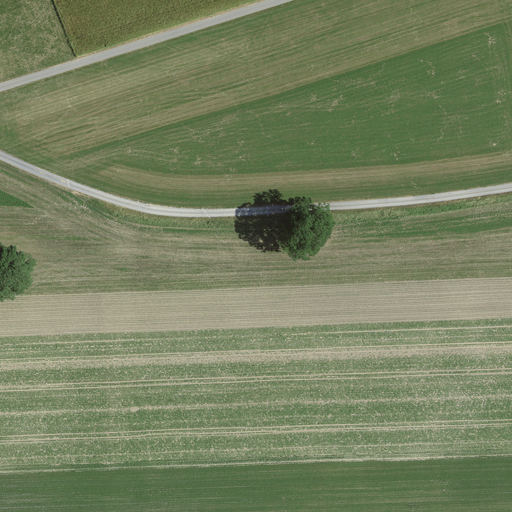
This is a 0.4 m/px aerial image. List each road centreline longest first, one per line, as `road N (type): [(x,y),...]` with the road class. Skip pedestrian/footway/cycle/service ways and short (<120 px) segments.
road 1 (track): [(511,186),(408,201),(160,210),(0,155)]
road 2 (track): [(0,87),(277,0)]
